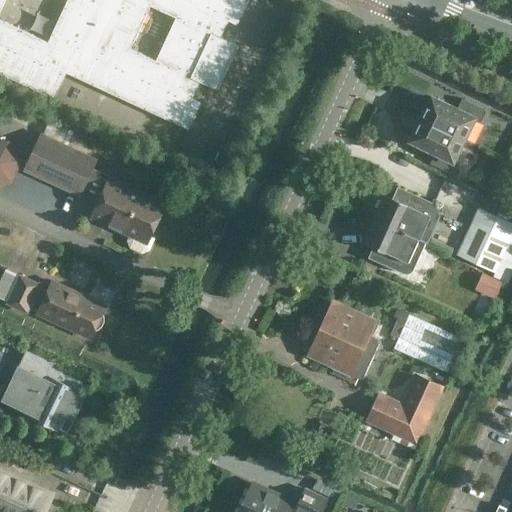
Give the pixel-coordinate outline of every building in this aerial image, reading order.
[(237,24),(248,0),(0,0),(0,73),(54,98),(66,72),(188,129),(201,102),(192,98),(200,82),(217,90),(238,45),(220,37),(228,21),(237,24)] [(480,122),(486,110),(462,98),(457,109),(431,97),(421,118),(418,116),(417,117),(463,139),(473,119),(480,122)] [(453,160),(463,139),(417,117),(421,119),(410,140),(435,152),(430,163),(453,174),(458,163),(453,160)] [(113,226),(130,234),(125,245),(147,256),(155,238),(150,235),(164,204),(110,179),(109,181),(99,177),(101,172),(92,168),(96,159),(41,134),(25,170),(79,195),(80,194),(99,202),(93,214),(105,220),(107,216),(115,220),(113,226)] [(0,183),(11,183),(21,161),(8,141),(0,141),(0,183)] [(480,175),(474,186),(488,193),(494,181),(480,175)] [(434,204),(398,188),(393,199),(385,195),(375,219),(426,242),(438,215),(434,204)] [(414,269),(426,242),(375,219),(364,242),(373,246),(368,257),(406,274),(409,274),(412,272),(414,269)] [(473,219),(457,254),(495,271),(511,237),(473,219)] [(482,273),(474,289),(494,298),(502,282),(482,273)] [(102,312),(105,306),(105,305),(53,281),(47,293),(38,289),(40,284),(20,275),(7,302),(27,312),(30,306),(39,310),(38,313),(90,338),(94,330),(98,328),(101,325),(103,321),(103,317),(102,312)] [(345,378),(372,320),(336,304),(312,354),(336,365),(332,373),(345,378)] [(447,373),(463,338),(409,314),(393,348),(447,373)] [(69,431),(68,430),(77,410),(75,409),(81,396),(84,398),(85,397),(83,396),(84,393),(85,394),(85,393),(41,372),(40,375),(17,364),(17,365),(18,366),(10,383),(13,384),(6,400),(1,398),(1,399),(24,410),(23,413),(22,413),(22,414),(65,434),(64,434),(65,434),(65,433),(66,431),(68,432),(69,431)] [(402,405),(384,396),(381,395),(369,420),(416,442),(441,387),(416,376),(402,405)] [(0,471),(0,511),(41,511),(50,495),(0,471)] [(65,479),(64,498),(84,498),(85,480),(65,479)] [(292,511),(320,511),(327,499),(305,489),(298,503),(275,492),(273,497),(250,487),(238,511),(289,511),(290,511),(292,511)] [(348,493),(343,504),(355,509),(360,498),(348,493)]
